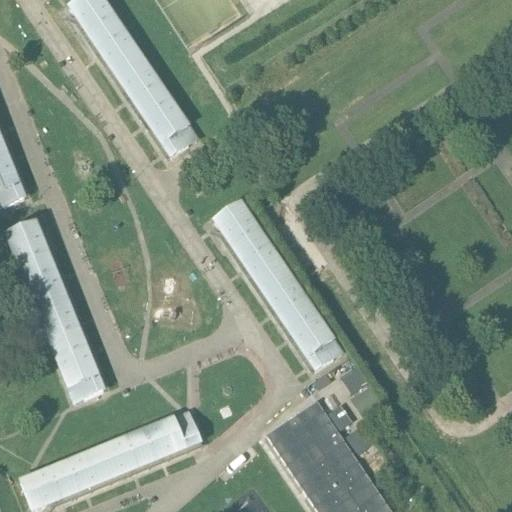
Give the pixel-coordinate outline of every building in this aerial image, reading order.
[(167,158),(193,140),(98,0),(86,0),(69,12),(167,158)] [(0,206),(22,198),(0,143),(0,206)] [(312,371),(338,354),(240,208),(214,226),(312,371)] [(71,402),(101,390),(35,227),(5,239),(71,402)] [(369,390),(350,403),(362,420),(381,407),(369,390)] [(383,511),(315,410),(264,444),(309,511),(383,511)] [(332,417),(340,435),(355,429),(347,410),(332,417)] [(30,511),(38,511),(194,449),(182,420),(20,486),(30,511)]
